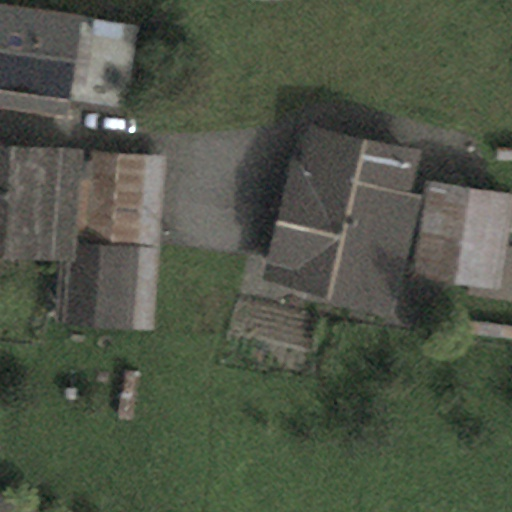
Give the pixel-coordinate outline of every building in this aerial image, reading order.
[(134,24),(0,4),(0,80),(42,87),(40,106),(65,109),(68,91),(122,99),(134,24)] [(285,265),(332,277),(362,142),(317,132),(308,168),(294,164),(271,261),(285,265)] [(362,142),(332,277),(374,287),(371,299),(386,303),(409,210),(406,209),(410,195),(399,193),(408,152),(362,142)] [(0,234),(51,239),(71,241),(77,158),(0,151),(0,234)] [(89,242),(71,241),(65,310),(149,317),(161,165),(96,159),(89,242)] [(428,183),(420,225),(462,232),(469,189),(428,183)] [(469,189),(462,232),(420,225),(413,265),(499,279),(511,195),(485,191),(469,189)]
